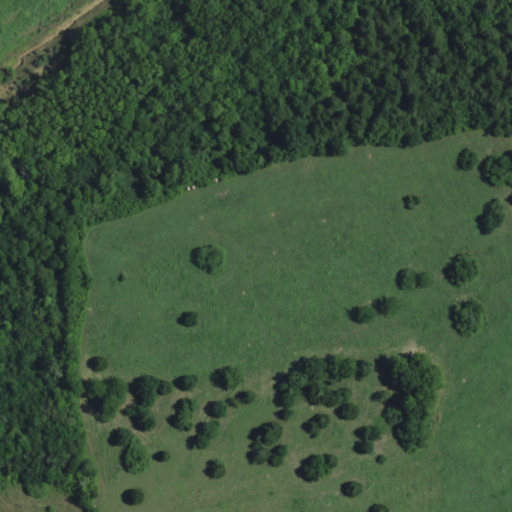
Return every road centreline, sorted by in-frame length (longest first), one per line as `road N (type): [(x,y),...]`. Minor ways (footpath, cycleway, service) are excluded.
road 1 (track): [(111,511),(113,430),(136,375),(153,365),(369,330),(474,294),(511,308)]
road 2 (track): [(172,511),(415,459),(511,368)]
